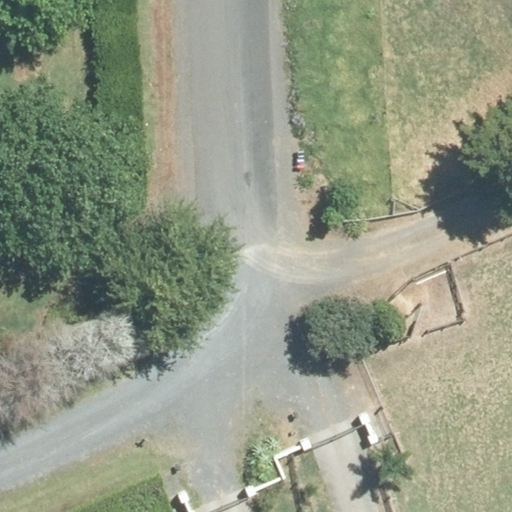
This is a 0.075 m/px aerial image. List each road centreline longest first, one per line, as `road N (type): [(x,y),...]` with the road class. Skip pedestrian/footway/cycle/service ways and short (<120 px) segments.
road 1 (track): [(0,461),(169,381),(212,343),(244,298),(260,251),(322,242),(511,173)]
road 2 (unclassified): [(247,0),(260,251)]
